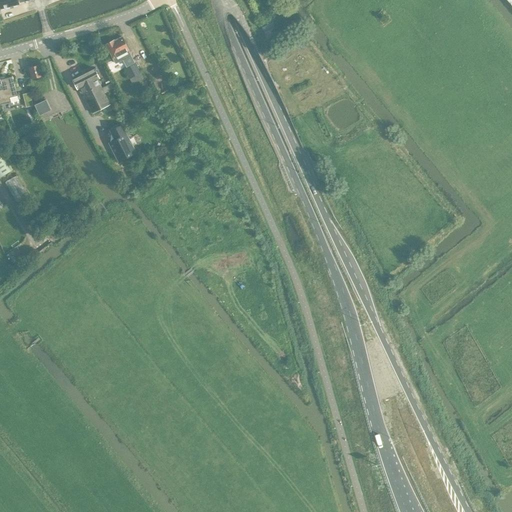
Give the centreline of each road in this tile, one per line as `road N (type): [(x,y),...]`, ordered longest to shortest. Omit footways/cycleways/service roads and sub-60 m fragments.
road 1 (primary): [(466,511),(227,0)]
road 2 (primary): [(215,0),(327,255),(405,511)]
road 3 (unclassified): [(0,53),(155,0)]
